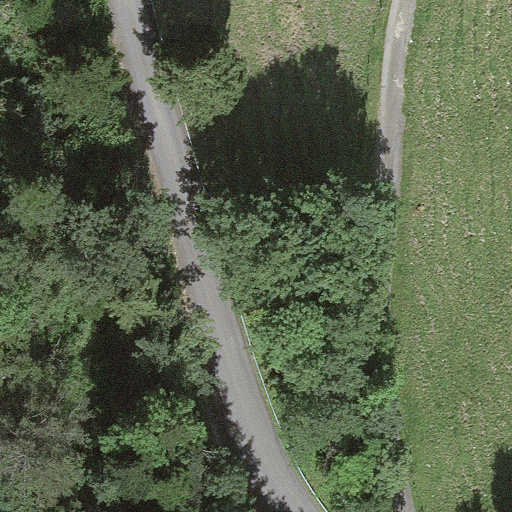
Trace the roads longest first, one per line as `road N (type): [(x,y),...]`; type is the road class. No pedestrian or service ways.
road 1 (unclassified): [(129,0),(239,383),(304,511)]
road 2 (track): [(402,0),(372,325),(383,430),(408,511)]
